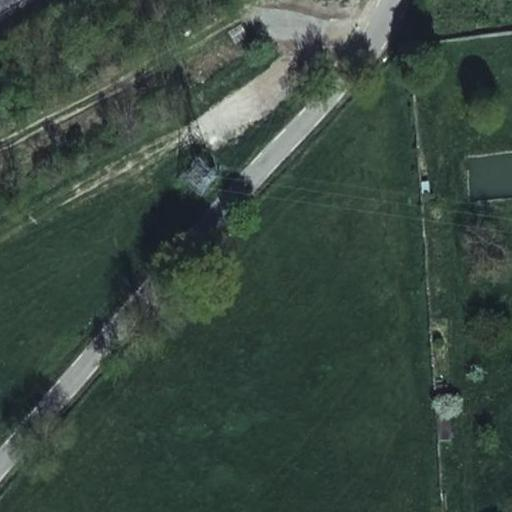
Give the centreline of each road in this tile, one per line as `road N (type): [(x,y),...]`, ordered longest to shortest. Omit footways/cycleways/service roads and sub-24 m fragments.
road 1 (unclassified): [(400,0),(386,35),(273,140),(0,457)]
road 2 (track): [(386,35),(0,238)]
